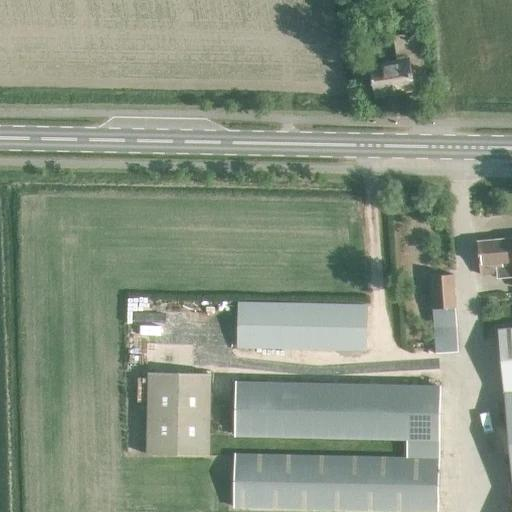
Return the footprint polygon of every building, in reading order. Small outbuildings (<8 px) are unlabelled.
[(412,79),(424,76),(415,30),(391,35),(395,60),(368,66),(374,96),(414,89),(412,79)] [(498,280),(511,277),(511,237),(478,240),(481,275),(498,274),(498,280)] [(436,353),(457,351),(451,276),(430,277),(436,353)] [(367,350),(368,305),(238,304),(238,349),(367,350)] [(511,328),(498,330),(511,483),(511,328)] [(148,373),(147,455),(209,456),(210,374),(148,373)] [(438,511),(441,387),(237,384),(237,434),(409,437),(408,457),(235,455),(234,507),(438,511)]
